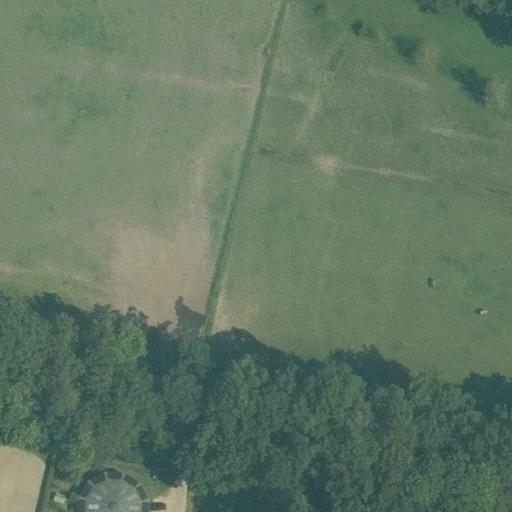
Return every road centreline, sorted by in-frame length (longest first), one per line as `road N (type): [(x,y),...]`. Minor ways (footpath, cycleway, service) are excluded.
road 1 (unclassified): [(511,494),(192,425)]
road 2 (unclassified): [(192,425),(0,385)]
